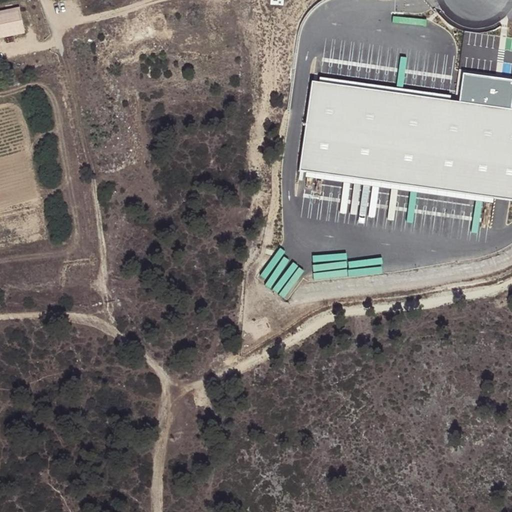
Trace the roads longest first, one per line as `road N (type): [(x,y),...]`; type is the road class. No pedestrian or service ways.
road 1 (track): [(511,284),(415,305),(344,308),(238,372),(171,390)]
road 2 (track): [(59,42),(90,166),(110,328)]
road 3 (track): [(170,511),(168,366),(110,328)]
road 4 (track): [(267,121),(274,59),(262,0)]
